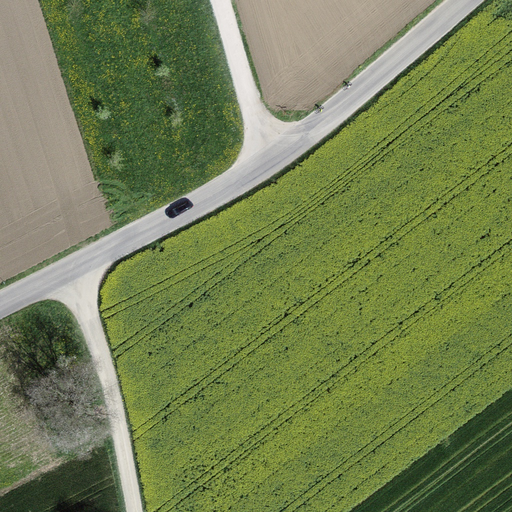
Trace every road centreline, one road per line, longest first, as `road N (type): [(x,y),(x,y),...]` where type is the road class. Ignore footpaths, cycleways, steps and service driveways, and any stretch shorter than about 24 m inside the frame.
road 1 (unclassified): [(0,312),(266,163),(468,0)]
road 2 (track): [(79,271),(132,511)]
road 3 (track): [(266,163),(220,0)]
